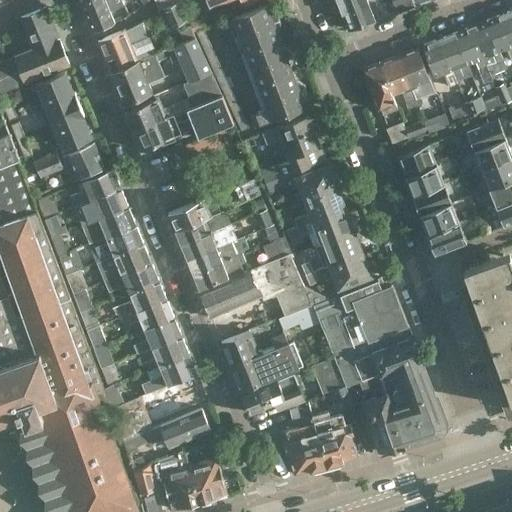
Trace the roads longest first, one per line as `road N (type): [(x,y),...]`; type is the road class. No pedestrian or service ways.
road 1 (residential): [(63,0),(274,511)]
road 2 (residential): [(415,274),(326,56)]
road 3 (residential): [(485,463),(415,274)]
road 4 (residential): [(473,0),(326,56)]
road 5 (secondary): [(351,506),(485,463)]
